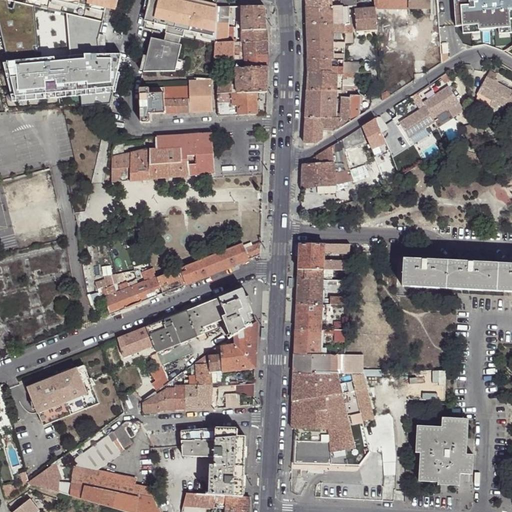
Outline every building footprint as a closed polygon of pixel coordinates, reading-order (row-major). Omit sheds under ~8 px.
[(0,0),(102,22),(105,6),(106,0),(111,0),(118,1),(117,0),(0,0)] [(111,86),(114,86),(121,58),(107,55),(106,55),(105,57),(100,56),(99,50),(98,50),(98,39),(98,36),(99,34),(102,22),(0,0),(0,32),(16,97),(111,85),(111,86)] [(111,0),(106,0),(105,6),(116,8),(118,1),(111,0)] [(204,32),(216,35),(218,7),(196,3),(196,5),(194,13),(187,11),(188,3),(189,1),(184,0),(150,0),(150,7),(145,22),(155,24),(156,22),(168,25),(167,31),(166,34),(167,34),(182,37),(184,38),(184,35),(186,28),(198,31),(197,34),(204,35),(204,32)] [(374,0),(375,5),(376,9),(408,9),(408,0),(374,0)] [(408,0),(408,9),(431,9),(430,0),(408,0)] [(462,34),(479,33),(479,29),(498,28),(499,32),(511,32),(511,18),(511,17),(511,0),(453,0),(455,26),(462,26),(462,34)] [(188,3),(187,11),(194,13),(196,5),(188,3)] [(266,30),(265,6),(242,7),(242,31),(266,30)] [(216,44),(227,43),(227,40),(227,34),(228,28),(228,23),(229,7),(218,7),(216,35),(216,42),(216,44)] [(307,7),(307,25),(332,25),(331,7),(307,7)] [(331,7),(332,25),(344,25),(349,25),(349,7),(347,7),(338,7),(333,7),(331,7)] [(356,31),(377,29),(376,9),(371,9),(355,11),(356,31)] [(154,28),(167,31),(168,25),(156,22),(155,24),(154,28)] [(307,25),(308,42),(332,42),(332,32),(332,25),(307,25)] [(197,37),(197,34),(198,31),(186,28),(184,35),(197,37)] [(267,41),(266,30),(242,31),(242,42),(244,42),(267,41)] [(203,39),(216,42),(216,35),(204,32),(204,35),(203,39)] [(165,41),(171,43),(180,45),(182,37),(167,34),(165,41)] [(104,38),(98,36),(98,39),(98,50),(99,50),(100,56),(105,57),(106,55),(104,38)] [(170,47),(171,43),(165,41),(152,38),(151,43),(170,47)] [(267,55),(267,41),(244,42),(244,47),(245,55),(267,55)] [(308,42),(308,59),(331,60),(333,60),(333,54),(333,48),(332,42),(308,42)] [(180,45),(171,43),(170,47),(151,43),(144,73),(176,72),(182,45),(180,45)] [(233,56),(234,43),(232,43),(227,43),(216,44),(214,61),(232,60),(233,60),(233,56)] [(268,68),(267,55),(245,55),(246,65),(246,69),(268,68)] [(308,59),(309,72),(330,72),(331,72),(331,67),(331,60),(308,59)] [(343,73),(355,72),(356,62),(344,64),(343,68),(343,73)] [(331,72),(330,72),(331,75),(337,75),(343,76),(343,73),(343,68),(331,67),(331,72)] [(267,93),(268,68),(246,69),(237,69),(236,69),(236,72),(237,86),(237,94),(256,93),(261,93),(267,93)] [(487,71),(485,76),(492,80),(495,75),(487,71)] [(309,72),(308,91),(336,91),(336,82),(337,75),(331,75),(330,72),(309,72)] [(485,76),(476,92),(490,100),(503,108),(505,103),(511,106),(511,90),(511,91),(492,80),(485,76)] [(188,88),(211,88),(211,87),(212,87),(213,81),(194,79),(194,82),(188,82),(188,88)] [(402,89),(407,85),(403,79),(398,82),(402,89)] [(237,94),(237,86),(234,86),(232,87),(232,83),(219,84),(218,85),(216,95),(237,94)] [(398,123),(408,138),(434,121),(432,118),(446,109),(451,117),(463,109),(447,86),(421,103),(423,106),(398,123)] [(189,100),(188,88),(163,89),(164,101),(189,100)] [(202,113),(213,113),(211,88),(188,88),(189,100),(189,109),(202,109),(202,113)] [(164,101),(163,89),(143,89),(141,89),(141,90),(141,124),(145,124),(150,124),(150,115),(165,115),(164,101)] [(306,118),(335,119),(336,106),(336,91),(308,91),(306,118)] [(383,101),(391,96),(388,91),(382,94),(383,101)] [(490,100),(476,92),(474,101),(487,108),(490,100)] [(256,96),(256,93),(237,94),(238,116),(257,115),(256,96)] [(238,116),(237,94),(216,95),(218,113),(218,117),(238,116)] [(341,128),(360,116),(360,112),(361,96),(351,96),(350,99),(346,99),(342,98),(341,105),(341,120),(341,128)] [(165,115),(189,114),(189,109),(189,100),(164,101),(165,115)] [(381,159),(391,156),(379,127),(376,118),(338,141),(302,163),(301,187),(315,187),(333,186),(353,181),(346,150),(369,140),(374,139),(381,159)] [(333,133),(341,128),(341,120),(335,119),(306,118),(305,143),(316,144),(322,140),(322,130),(323,127),(323,122),(331,122),(332,127),(332,130),(332,132),(333,133)] [(156,142),(156,151),(179,149),(181,162),(187,162),(188,177),(191,177),(212,175),(215,175),(214,169),(210,134),(210,132),(184,136),(179,136),(174,137),(156,138),(156,142)] [(376,161),(381,159),(374,139),(369,140),(376,161)] [(122,144),(113,144),(113,151),(113,157),(124,155),(122,144)] [(124,155),(113,157),(112,183),(114,183),(149,180),(157,179),(184,177),(188,177),(187,162),(181,162),(179,149),(156,151),(144,151),(124,155)] [(260,255),(261,242),(252,246),(244,249),(249,259),(260,255)] [(210,275),(249,259),(244,249),(243,246),(242,243),(186,266),(188,272),(182,274),(186,285),(206,277),(210,275)] [(298,243),(297,268),(321,269),(322,261),(322,253),(323,245),(298,243)] [(348,246),(323,245),(322,253),(342,254),(348,254),(348,246)] [(404,260),(402,287),(446,289),(447,262),(404,260)] [(322,261),(321,269),(326,269),(338,270),(347,270),(348,262),(341,261),(322,261)] [(447,262),(446,289),(496,292),(498,265),(447,262)] [(511,265),(498,265),(496,292),(511,292),(511,265)] [(179,269),(182,274),(188,272),(186,266),(179,269)] [(297,268),(297,279),(322,280),(321,269),(297,268)] [(145,282),(153,279),(151,272),(146,273),(145,269),(139,270),(141,275),(145,282)] [(163,294),(186,285),(182,274),(179,269),(158,278),(157,278),(160,286),(163,294)] [(326,269),(326,280),(338,281),(338,270),(326,269)] [(105,277),(103,277),(104,283),(101,284),(103,288),(106,287),(106,288),(112,286),(115,295),(120,293),(120,285),(119,281),(118,280),(141,275),(139,270),(105,277)] [(106,305),(110,315),(157,296),(154,288),(160,286),(157,278),(153,279),(145,282),(120,293),(115,295),(112,286),(106,288),(106,287),(103,288),(101,284),(97,286),(98,290),(100,289),(103,299),(104,299),(105,301),(104,301),(105,305),(106,305)] [(297,279),(295,304),(321,305),(322,280),(297,279)] [(204,304),(187,311),(198,337),(205,334),(203,328),(224,320),(231,338),(234,337),(253,325),(249,316),(254,315),(243,289),(207,303),(204,304)] [(295,304),(295,329),(320,330),(321,305),(295,304)] [(187,311),(178,315),(188,341),(198,337),(187,311)] [(164,320),(147,327),(154,346),(157,353),(188,341),(178,315),(168,319),(164,320)] [(203,328),(205,334),(224,327),(225,327),(224,320),(223,321),(203,328)] [(257,322),(253,325),(234,337),(235,347),(226,347),(221,348),(221,356),(222,371),(252,368),(254,336),(257,336),(257,322)] [(147,327),(119,339),(125,359),(154,346),(147,327)] [(295,329),(294,355),(319,355),(319,338),(319,334),(320,330),(295,329)] [(319,334),(319,338),(335,338),(335,343),(345,343),(345,335),(333,335),(319,334)] [(188,341),(157,353),(161,364),(162,365),(193,353),(188,341)] [(209,354),(206,357),(197,363),(197,376),(198,387),(198,388),(211,387),(211,381),(211,373),(209,357),(209,354)] [(294,355),(293,373),(328,374),(329,356),(319,355),(294,355)] [(221,356),(217,356),(209,357),(211,373),(222,371),(221,356)] [(329,356),(328,374),(344,375),(344,357),(329,356)] [(63,374),(28,388),(40,419),(62,410),(63,413),(83,405),(82,402),(96,396),(84,366),(70,372),(71,373),(64,376),(63,374)] [(328,374),(293,373),(293,394),(292,403),(291,428),(295,428),(295,463),(357,466),(361,463),(369,452),(371,447),(358,422),(347,400),(344,390),(344,375),(328,374)] [(169,383),(166,375),(159,380),(164,387),(169,383)] [(363,376),(344,375),(344,390),(347,400),(358,422),(361,421),(362,422),(374,419),(363,376)] [(185,386),(175,387),(175,391),(176,409),(185,409),(185,387),(185,386)] [(199,409),(198,388),(198,387),(190,387),(185,387),(185,409),(199,409)] [(211,403),(211,387),(198,388),(199,409),(210,408),(211,403)] [(166,409),(165,391),(157,397),(159,410),(166,409)] [(175,391),(165,391),(166,409),(176,409),(175,391)] [(157,397),(157,392),(143,402),(143,404),(142,405),(143,413),(158,412),(159,411),(159,410),(157,397)] [(226,407),(240,406),(239,393),(225,394),(226,407)] [(62,410),(40,419),(43,426),(99,404),(96,396),(82,402),(83,405),(63,413),(62,410)] [(419,480),(438,481),(438,484),(460,485),(461,473),(473,474),(474,455),(466,454),(469,419),(443,417),(442,427),(418,425),(416,452),(421,452),(419,480)] [(124,428),(129,426),(127,422),(125,423),(110,435),(121,453),(125,450),(124,448),(133,443),(124,428)] [(238,430),(215,431),(214,455),(214,467),(244,467),(245,437),(238,436),(238,430)] [(214,455),(215,431),(180,433),(182,454),(214,455)] [(97,468),(121,453),(110,435),(74,460),(73,468),(73,471),(95,470),(97,468)] [(244,469),(244,467),(214,467),(211,467),(211,469),(208,495),(215,495),(226,496),(243,496),(244,469)] [(29,483),(59,492),(59,490),(59,480),(55,480),(55,477),(51,468),(29,483)] [(73,471),(136,484),(137,478),(123,476),(95,470),(73,471)] [(138,497),(139,495),(136,484),(73,471),(72,483),(138,497)] [(59,480),(59,490),(68,490),(68,480),(59,480)] [(113,508),(128,511),(135,511),(138,497),(72,483),(71,492),(71,495),(102,505),(113,508)] [(383,485),(321,483),(321,497),(383,501),(383,485)] [(156,498),(152,487),(136,484),(139,495),(156,498)] [(184,506),(195,507),(215,508),(215,502),(215,495),(208,495),(187,494),(184,506)] [(160,511),(156,498),(139,495),(138,497),(135,511),(160,511)] [(248,511),(249,497),(243,496),(226,496),(226,503),(225,511),(248,511)] [(17,511),(37,511),(30,502),(17,511)]
